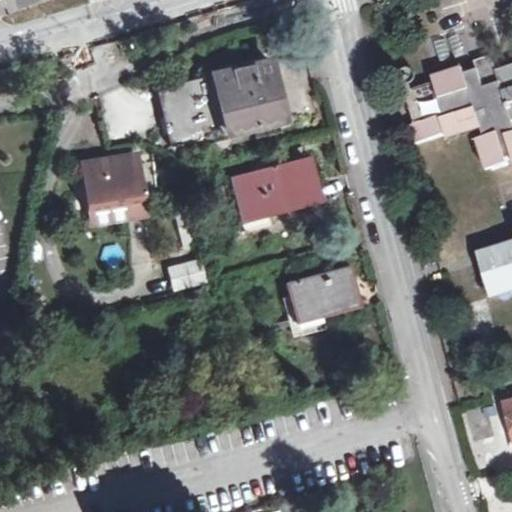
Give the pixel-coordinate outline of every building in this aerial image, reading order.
[(455,36),(432,43),(438,63),(462,56),(455,36)] [(200,79),(215,137),(283,120),(268,62),(200,79)] [(511,66),(479,76),(478,71),(405,93),(414,125),(406,127),(412,145),(480,125),(484,139),(481,140),(491,170),(509,164),(509,161),(511,160),(511,66)] [(170,148),(215,137),(200,79),(157,90),(170,148)] [(105,169),(91,171),(91,167),(82,168),(89,209),(156,197),(150,159),(104,167),(105,169)] [(247,220),(315,202),(304,162),(236,179),(247,220)] [(187,191),(197,189),(193,172),(182,175),(187,191)] [(175,215),(182,244),(194,242),(186,212),(175,215)] [(194,242),(182,244),(188,264),(199,261),(194,242)] [(511,251),(483,261),(493,293),(511,286),(511,251)] [(175,289),(203,282),(199,264),(170,271),(175,289)] [(286,284),(289,298),(297,325),(322,319),(361,309),(350,268),(286,284)] [(297,325),(289,298),(282,300),(292,338),(325,330),(322,319),(297,325)] [(22,363),(35,359),(30,340),(17,343),(22,363)]
